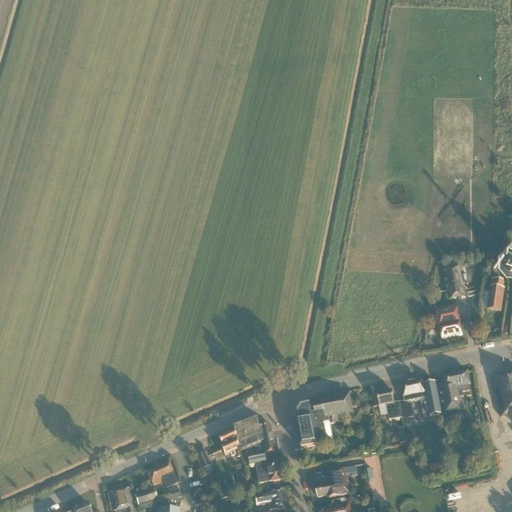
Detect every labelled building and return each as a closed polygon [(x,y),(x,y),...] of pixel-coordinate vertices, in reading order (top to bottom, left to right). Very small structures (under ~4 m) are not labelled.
[(465,298),(461,268),(460,264),(443,266),(448,301),(465,298)] [(503,281),(492,280),(491,288),(484,287),(483,295),(482,302),(489,302),(488,310),(487,311),(501,313),(505,289),(504,289),(504,283),(503,281)] [(457,305),(456,304),(438,308),(438,309),(436,309),(442,340),(462,335),(456,305),(457,305)] [(470,385),(468,373),(443,377),(444,385),(438,386),(443,414),(464,411),(462,398),(464,397),(463,393),(469,392),(468,386),(470,385)] [(511,415),(511,374),(492,378),(501,418),(511,415)] [(405,403),(415,401),(415,403),(420,402),(420,400),(427,398),(424,385),(424,381),(401,385),(405,403)] [(435,383),(424,385),(427,398),(420,400),(420,402),(423,414),(430,413),(431,418),(442,415),(435,383)] [(334,442),(331,425),(355,420),(349,391),(317,397),(318,399),(309,401),(310,406),(302,408),(298,413),(300,420),(296,421),(298,431),(299,437),(300,439),(302,449),(318,446),(318,445),(334,442)] [(392,392),(377,395),(380,407),(387,406),(390,421),(402,419),(403,419),(402,415),(401,407),(400,405),(395,407),(395,404),(392,392)] [(407,406),(401,407),(402,415),(403,419),(402,419),(409,418),(407,406)] [(256,419),(233,428),(234,431),(239,451),(239,452),(239,453),(255,447),(256,456),(247,458),(249,466),(255,465),(263,464),(266,463),(264,455),(276,452),(270,426),(258,428),(256,419)] [(406,444),(406,441),(404,429),(397,430),(400,445),(406,444)] [(234,453),(239,451),(234,431),(219,438),(223,446),(221,447),(226,457),(230,454),(232,457),(236,456),(234,453)] [(211,465),(205,452),(194,457),(200,470),(211,465)] [(264,466),(263,464),(255,465),(259,484),(269,482),(270,482),(270,483),(280,481),(277,463),(266,465),(264,466)] [(173,473),(169,464),(147,473),(152,483),(153,486),(171,479),(175,488),(177,487),(179,487),(175,477),(173,473)] [(445,473),(443,465),(431,468),(433,476),(445,473)] [(349,495),(347,483),(344,470),(342,470),(342,469),(328,472),(331,486),(316,488),(318,498),(328,496),(328,499),(340,497),(340,496),(349,495)] [(236,496),(238,495),(239,501),(248,499),(246,493),(248,493),(245,482),(244,482),(243,475),(232,477),(236,496)] [(129,490),(128,490),(116,493),(115,493),(114,491),(111,492),(111,494),(110,494),(113,511),(115,511),(123,510),(122,511),(133,511),(129,490)] [(157,501),(153,490),(134,496),(138,507),(157,501)] [(285,509),(282,491),(255,496),(257,507),(269,505),(270,511),(285,509)] [(351,511),(350,503),(340,504),(332,506),(332,509),(323,511),(351,511)]
